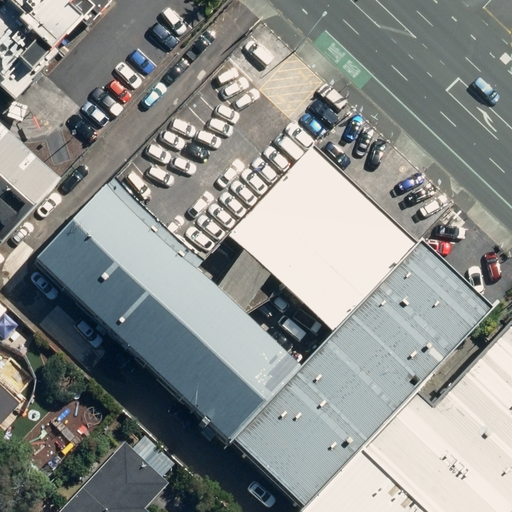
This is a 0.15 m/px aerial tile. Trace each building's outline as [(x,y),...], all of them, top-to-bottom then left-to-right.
[(4,0),(0,5),(0,72),(1,74),(0,75),(0,83),(15,97),(58,50),(55,47),(94,4),(89,0),(4,0)] [(57,178),(0,125),(0,195),(21,216),(57,178)] [(336,323),(420,233),(310,131),(226,221),(336,323)] [(49,273),(228,439),(309,352),(130,186),(49,273)] [(489,298),(420,233),(336,323),(309,352),(228,439),(297,503),(412,380),(489,298)] [(0,322),(12,309),(0,298),(0,322)] [(412,380),(297,503),(288,511),(511,511),(511,322),(503,314),(428,394),(412,380)] [(175,482),(130,440),(62,511),(154,511),(150,508),(175,482)]
